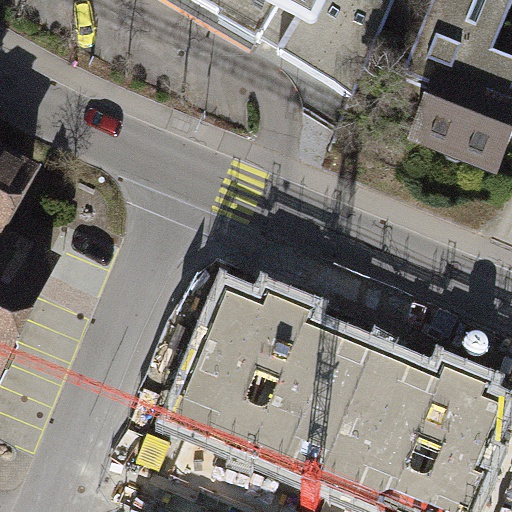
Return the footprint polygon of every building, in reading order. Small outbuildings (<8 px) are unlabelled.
[(155,0),(288,70),(322,0),(155,0)] [(511,2),(511,0),(436,0),(404,80),(434,91),(414,142),(495,172),(511,130),(511,99),(510,99),(511,93),(511,64),(492,56),(511,2)] [(0,233),(33,176),(0,157),(0,233)] [(0,365),(49,267),(0,244),(0,365)] [(265,393),(291,404),(322,333),(218,289),(182,383),(256,413),(265,393)] [(419,373),(322,333),(291,404),(367,434),(335,511),(426,511),(459,432),(427,419),(433,404),(412,395),(419,373)] [(511,417),(482,405),(458,461),(511,482),(511,417)]
